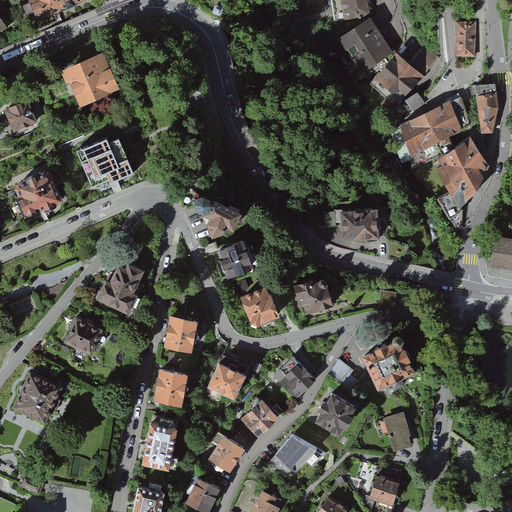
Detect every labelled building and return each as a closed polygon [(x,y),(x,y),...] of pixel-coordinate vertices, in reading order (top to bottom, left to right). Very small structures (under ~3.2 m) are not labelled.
[(24,0),(38,27),(86,5),(84,0),(24,0)] [(372,0),(346,0),(350,16),(375,10),(372,0)] [(371,12),(337,35),(360,69),(394,45),(371,12)] [(477,20),(456,20),(455,55),(476,56),(477,20)] [(409,65),(422,76),(437,58),(424,47),(409,65)] [(98,52),(57,72),(75,111),(116,91),(98,52)] [(395,52),(372,78),(400,102),(422,76),(409,65),(395,52)] [(494,83),(475,84),(482,132),(492,132),(499,107),(494,83)] [(24,100),(1,111),(10,130),(33,120),(24,100)] [(448,102),(398,124),(411,153),(461,131),(448,102)] [(470,134),(437,154),(441,162),(435,165),(460,205),(477,187),(489,164),(470,134)] [(107,137),(76,150),(92,188),(109,181),(110,184),(114,183),(134,174),(118,137),(109,141),(107,137)] [(63,203),(51,174),(47,172),(17,184),(16,189),(18,196),(15,198),(24,219),(43,212),(63,203)] [(197,194),(194,201),(197,208),(203,211),(213,234),(234,224),(242,206),(211,194),(209,194),(203,192),(197,194)] [(376,209),(339,211),(339,240),(350,240),(350,242),(378,241),(376,209)] [(511,238),(495,235),(490,263),(505,266),(511,267),(511,238)] [(253,266),(242,237),(216,248),(228,277),(253,266)] [(130,297),(141,274),(125,267),(122,272),(115,268),(106,286),(102,284),(93,303),(125,318),(134,299),(130,297)] [(323,277),(292,287),(301,316),(332,307),(323,277)] [(266,285),(239,296),(250,322),(256,324),(278,315),(266,285)] [(16,315),(38,307),(34,296),(12,304),(16,315)] [(190,357),(195,325),(167,320),(161,352),(190,357)] [(99,334),(73,321),(61,346),(87,359),(99,334)] [(394,336),(358,353),(375,387),(411,370),(394,336)] [(352,368),(339,360),(330,375),(343,383),(352,368)] [(206,392),(232,404),(247,373),(221,361),(206,392)] [(292,362),(272,382),(294,405),(314,385),(292,362)] [(179,410),(185,378),(157,373),(151,405),(179,410)] [(59,391),(26,376),(9,412),(41,427),(59,391)] [(353,411),(330,398),(325,407),(322,405),(316,414),(320,416),(314,426),(337,439),(341,432),(344,433),(351,421),(349,419),(353,411)] [(239,423),(256,442),(277,423),(260,404),(239,423)] [(402,411),(383,417),(394,451),(413,445),(402,411)] [(166,475),(175,426),(151,421),(150,428),(147,427),(139,470),(166,475)] [(207,463),(227,477),(243,453),(222,440),(207,463)] [(315,454),(290,440),(273,460),(293,477),(315,454)] [(45,483),(24,473),(19,486),(39,495),(45,483)] [(399,481),(375,474),(367,499),(392,506),(399,481)] [(183,507),(193,511),(208,511),(217,492),(195,482),(183,507)] [(158,511),(162,497),(135,491),(130,511),(158,511)] [(275,503),(260,496),(251,511),(277,511),(271,509),(275,503)] [(344,511),(346,509),(326,496),(315,511),(344,511)]
